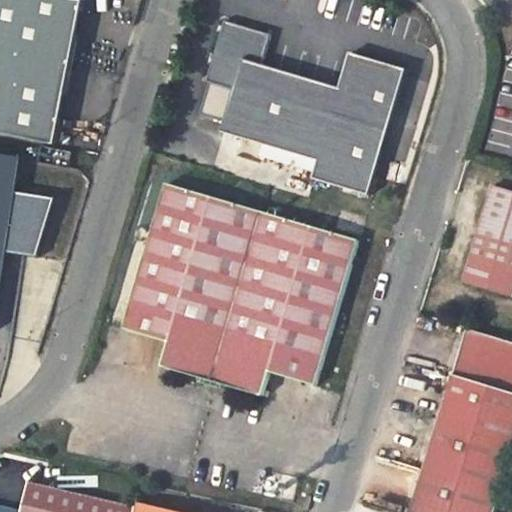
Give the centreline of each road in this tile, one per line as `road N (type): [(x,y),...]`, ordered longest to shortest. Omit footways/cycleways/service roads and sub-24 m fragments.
road 1 (residential): [(446,0),(464,41),(462,84),(333,511)]
road 2 (residential): [(0,424),(49,384),(108,225),(163,0)]
